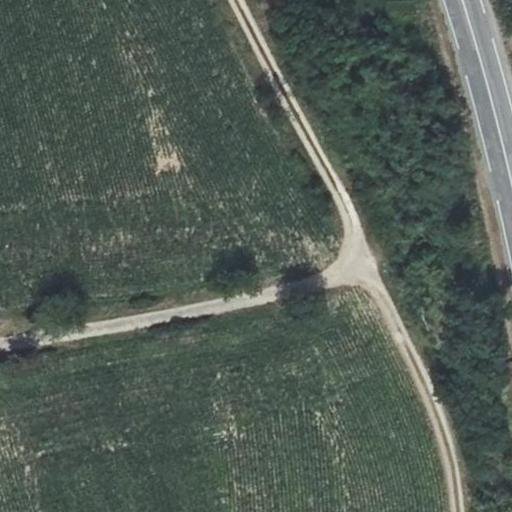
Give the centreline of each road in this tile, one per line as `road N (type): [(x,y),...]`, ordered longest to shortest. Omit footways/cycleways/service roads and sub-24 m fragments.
road 1 (track): [(450,511),(447,477),(406,370),(233,0)]
road 2 (unclassified): [(0,343),(362,274)]
road 3 (primary): [(511,134),(471,0)]
